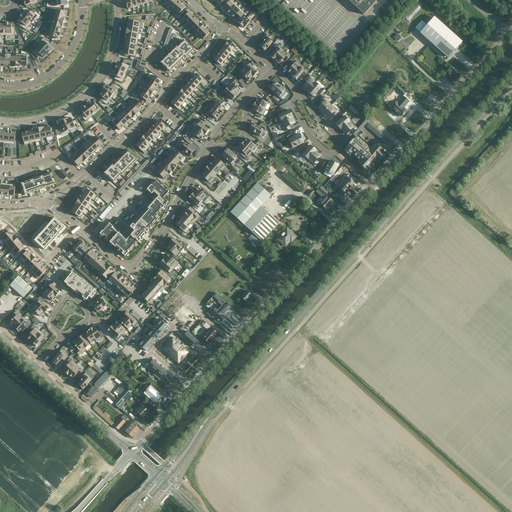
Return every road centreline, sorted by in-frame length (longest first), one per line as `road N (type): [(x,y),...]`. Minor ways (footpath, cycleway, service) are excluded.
road 1 (tertiary): [(207,419),(511,77)]
road 2 (tertiary): [(210,364),(508,34)]
road 3 (residential): [(222,28),(130,133),(45,202)]
road 4 (residential): [(0,120),(35,119),(81,96),(113,47),(117,0)]
road 5 (residential): [(297,94),(293,108),(331,153),(340,138),(300,95)]
road 6 (residential): [(209,144),(161,231),(130,266)]
road 7 (residential): [(190,387),(151,352),(171,329),(210,364)]
